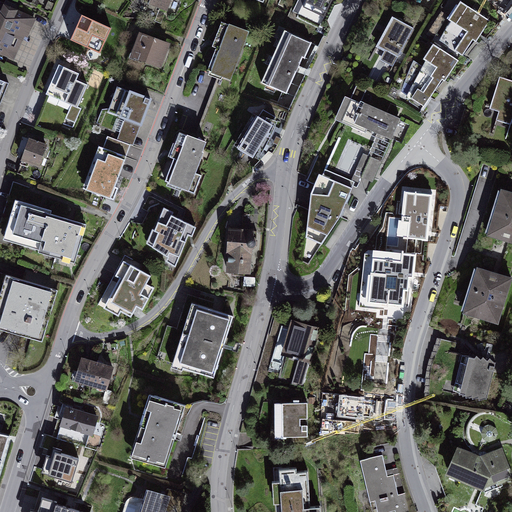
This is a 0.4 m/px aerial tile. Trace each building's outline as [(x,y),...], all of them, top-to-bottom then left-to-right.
[(144,0),(144,2),(167,10),(170,0),(144,0)] [(336,0),(297,0),(294,6),(325,22),(336,0)] [(492,25),(462,4),(449,21),(470,34),(458,54),(465,58),(475,42),(479,45),(492,25)] [(38,22),(0,7),(0,59),(20,67),(38,22)] [(114,32),(79,17),(71,37),(105,52),(114,32)] [(416,33),(392,20),(373,54),(397,67),(416,33)] [(234,86),(252,33),(221,23),(203,75),(234,86)] [(315,45),(285,32),(264,85),(294,97),(315,45)] [(171,47),(139,37),(131,60),(163,70),(171,47)] [(459,64),(437,46),(426,61),(434,66),(413,97),(427,109),(444,82),(448,85),(459,64)] [(80,73),(59,65),(47,96),(74,107),(68,122),(80,126),(85,113),(79,110),(88,87),(76,82),(80,73)] [(0,115),(12,84),(0,78),(0,115)] [(511,82),(500,79),(491,111),(500,113),(497,122),(511,126),(511,82)] [(353,100),(346,97),(335,122),(367,136),(368,131),(393,142),(402,120),(364,103),(368,93),(357,89),(353,100)] [(150,99),(116,90),(109,117),(143,126),(150,99)] [(275,126),(255,114),(235,148),(255,159),(275,126)] [(194,199),(214,149),(185,138),(165,188),(194,199)] [(51,149),(28,141),(21,163),(44,170),(51,149)] [(124,160),(99,152),(85,192),(110,201),(124,160)] [(383,165),(365,157),(356,177),(375,185),(383,165)] [(350,191),(320,181),(311,198),(303,261),(308,264),(338,220),(350,191)] [(511,192),(499,189),(486,236),(511,243),(511,192)] [(431,196),(406,193),(402,221),(409,222),(408,238),(427,240),(431,196)] [(40,252),(50,216),(51,211),(34,206),(13,200),(1,242),(40,252)] [(191,227),(163,213),(146,245),(175,259),(191,227)] [(50,216),(40,252),(74,262),(84,225),(67,221),(50,216)] [(259,231),(228,229),(225,272),(251,273),(253,249),(258,250),(259,231)] [(362,304),(403,308),(404,290),(408,291),(409,278),(412,278),(414,255),(374,252),(374,257),(366,256),(362,304)] [(151,280),(123,265),(116,278),(121,280),(104,310),(118,318),(121,312),(131,318),(136,309),(142,312),(153,291),(146,287),(151,280)] [(511,286),(511,280),(476,269),(461,314),(499,326),(511,286)] [(62,291),(5,274),(0,289),(0,330),(46,344),(62,291)] [(237,318),(194,307),(177,369),(220,380),(237,318)] [(322,334),(293,325),(283,357),(312,366),(322,334)] [(386,352),(361,350),(358,391),(383,393),(386,352)] [(98,362),(80,357),(73,383),(91,388),(98,362)] [(498,367),(470,359),(459,394),(487,403),(498,367)] [(116,368),(98,362),(91,388),(109,393),(116,368)] [(189,408),(149,395),(128,458),(168,471),(189,408)] [(308,404),(276,404),(276,437),(308,437),(308,404)] [(102,415),(66,405),(58,431),(94,441),(102,415)] [(0,478),(12,437),(0,433),(0,478)] [(482,459),(458,449),(445,475),(490,495),(497,479),(511,472),(511,471),(502,451),(482,459)] [(79,460),(53,452),(46,477),(72,484),(79,460)] [(383,457),(362,463),(372,501),(379,499),(381,510),(397,506),(398,511),(413,511),(408,492),(402,494),(397,476),(388,479),(383,457)] [(296,470),(280,471),(281,484),(274,485),(275,500),(281,499),(281,511),(320,511),(320,507),(312,507),(310,472),(295,473),(296,470)] [(166,494),(147,489),(140,511),(184,511),(190,493),(168,486),(166,494)] [(81,511),(43,500),(39,511),(81,511)]
